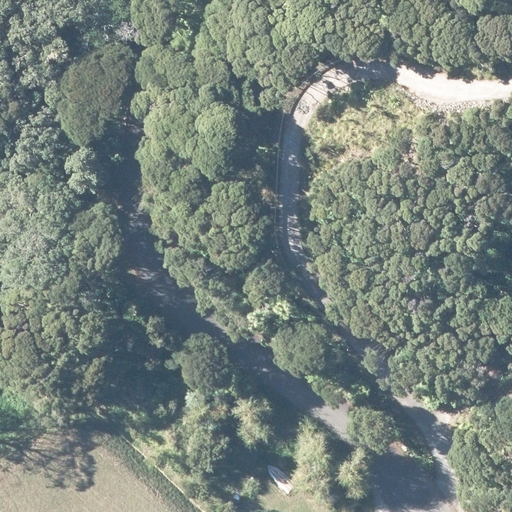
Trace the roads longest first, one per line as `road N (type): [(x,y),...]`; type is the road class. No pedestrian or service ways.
road 1 (unclassified): [(456,511),(468,491),(430,425),(292,250),(288,155),(314,93),(362,66),(451,89),(511,80)]
road 2 (unclassified): [(130,0),(120,99),(134,260),(404,475),(431,511)]
